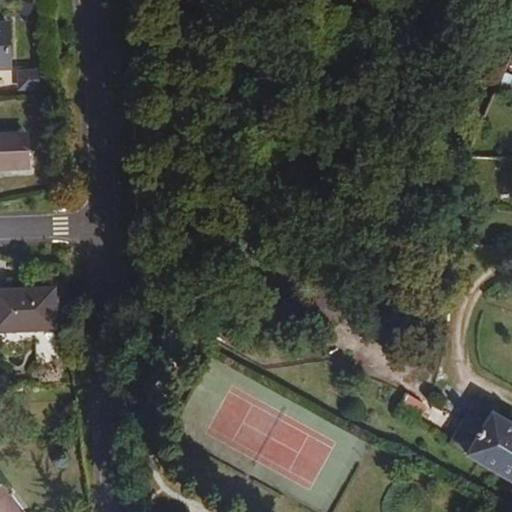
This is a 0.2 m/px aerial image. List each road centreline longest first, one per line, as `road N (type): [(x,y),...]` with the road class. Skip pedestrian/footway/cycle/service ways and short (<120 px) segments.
road 1 (residential): [(120,511),(102,231)]
road 2 (residential): [(102,231),(91,0)]
